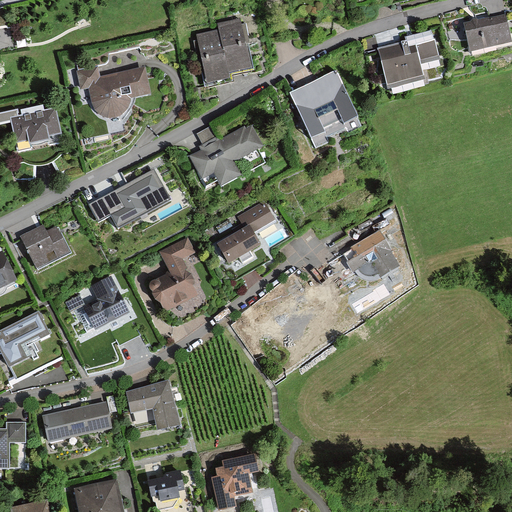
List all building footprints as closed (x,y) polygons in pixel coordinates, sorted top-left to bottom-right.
[(505,14),(463,23),(469,52),(511,42),(505,14)] [(241,20),(218,24),(219,30),(228,72),(251,68),(241,20)] [(228,72),(219,30),(197,34),(207,83),(229,78),(228,72)] [(409,41),(378,48),(387,85),(423,76),(419,61),(438,56),(434,41),(410,47),(409,41)] [(150,94),(145,68),(99,77),(98,68),(77,72),(80,89),(89,87),(92,105),(94,110),(99,115),(107,119),(113,117),(120,115),(127,110),(129,102),(129,98),(150,94)] [(336,72),(289,94),(311,139),(324,133),(313,111),(333,101),(344,124),(358,117),(336,72)] [(55,108),(9,118),(15,143),(61,133),(55,108)] [(201,151),(189,157),(201,180),(212,174),(220,188),(240,177),(233,163),(263,147),(252,127),(246,130),(244,128),(219,141),(218,138),(200,148),(201,151)] [(162,196),(151,174),(127,187),(126,184),(100,199),(115,228),(151,209),(147,203),(162,196)] [(234,236),(216,246),(226,263),(259,245),(252,233),(275,221),(265,204),(238,218),(242,225),(232,231),(234,236)] [(67,254),(55,228),(43,233),(41,228),(18,238),(33,270),(67,254)] [(398,268),(378,232),(339,254),(350,272),(369,261),(379,278),(398,268)] [(164,312),(197,296),(180,261),(192,254),(185,240),(159,253),(169,273),(149,283),(164,312)] [(0,284),(14,278),(1,253),(0,253),(0,284)] [(116,291),(82,308),(94,331),(127,314),(116,291)] [(36,313),(0,331),(0,357),(5,367),(23,359),(16,346),(35,337),(36,340),(47,334),(36,313)] [(166,382),(125,393),(130,414),(152,409),(158,431),(178,425),(166,382)] [(106,402),(42,417),(48,445),(113,430),(106,402)] [(6,430),(0,429),(0,470),(10,470),(10,444),(26,444),(26,423),(6,423),(6,430)] [(257,472),(254,455),(221,461),(222,468),(215,470),(217,478),(210,479),(217,510),(234,507),(232,496),(250,493),(246,474),(257,472)] [(164,478),(146,482),(149,497),(156,496),(158,502),(177,498),(175,491),(182,490),(179,471),(163,474),(164,478)] [(123,511),(116,477),(75,486),(80,511),(123,511)] [(51,511),(48,497),(11,505),(12,511),(51,511)]
